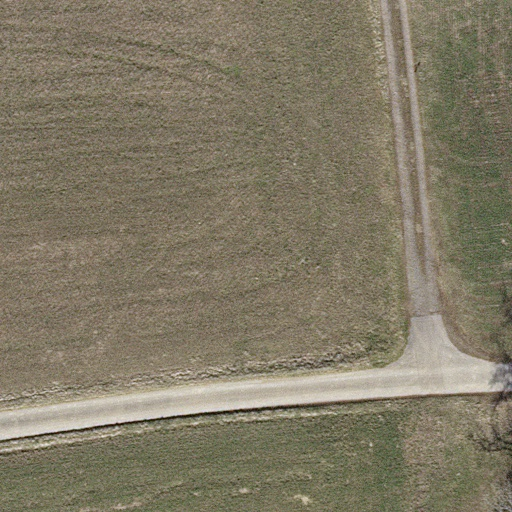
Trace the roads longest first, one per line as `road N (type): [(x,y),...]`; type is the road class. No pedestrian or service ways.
road 1 (track): [(511,381),(0,432)]
road 2 (track): [(442,387),(385,0)]
